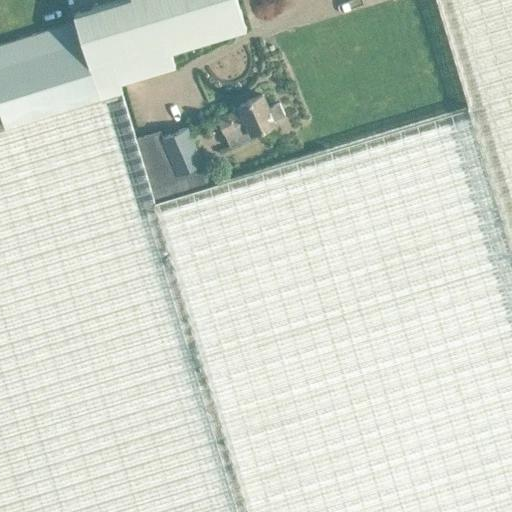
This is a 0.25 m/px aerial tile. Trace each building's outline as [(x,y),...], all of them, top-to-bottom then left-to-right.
[(0,128),(123,91),(120,83),(148,74),(125,0),(112,0),(75,11),(77,19),(0,41),(0,128)] [(246,27),(238,0),(125,0),(148,74),(176,66),(171,50),(246,27)] [(511,0),(438,0),(470,106),(511,245),(511,0)] [(511,511),(511,245),(470,106),(209,184),(156,200),(136,136),(123,91),(0,128),(0,511),(511,511)] [(219,118),(226,135),(231,145),(254,135),(252,132),(276,122),(274,118),(284,113),(279,102),(268,106),(263,93),(239,103),(240,107),(218,117),(219,118)] [(161,128),(136,136),(156,200),(209,184),(203,162),(195,144),(187,125),(163,136),(161,128)]
